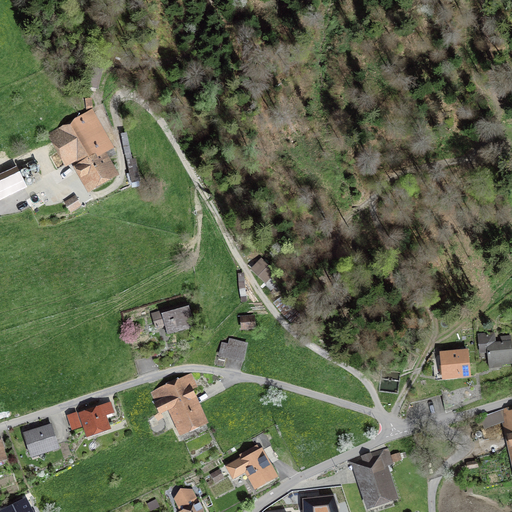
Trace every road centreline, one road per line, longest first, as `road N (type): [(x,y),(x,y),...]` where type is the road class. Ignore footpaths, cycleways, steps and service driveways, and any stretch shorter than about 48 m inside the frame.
road 1 (track): [(431,342),(400,398),(394,433),(369,385),(273,309),(159,117),(133,95),(116,101),(116,184),(89,194),(55,187)]
road 2 (residential): [(0,427),(192,368),(368,410),(394,433)]
road 3 (residential): [(394,433),(302,476),(252,511)]
road 4 (unclassified): [(431,422),(459,435),(465,448),(444,465),(431,494),(433,511)]
